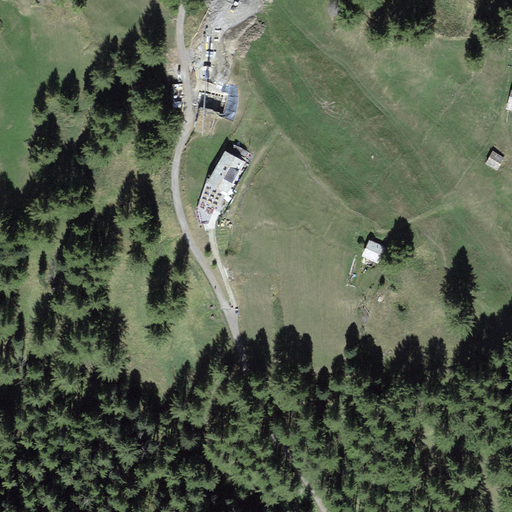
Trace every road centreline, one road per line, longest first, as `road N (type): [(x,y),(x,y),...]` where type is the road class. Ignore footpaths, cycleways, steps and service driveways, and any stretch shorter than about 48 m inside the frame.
road 1 (track): [(227,306),(179,193),(187,0)]
road 2 (track): [(227,306),(271,426),(321,511)]
